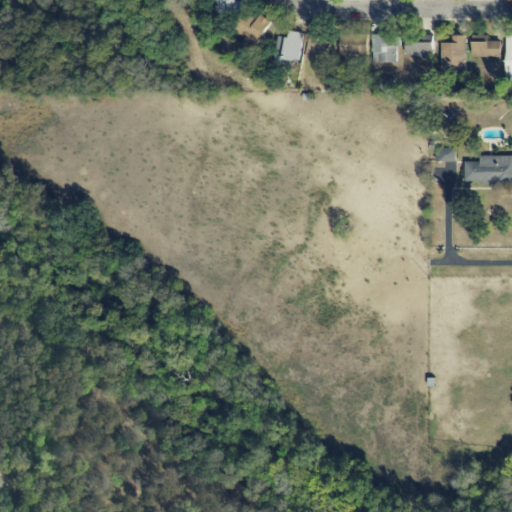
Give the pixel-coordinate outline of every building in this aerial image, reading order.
[(215,0),(232,18),(244,7),(237,0),(215,0)] [(259,19),(246,14),(239,35),(262,44),(271,20),(261,16),(259,19)] [(275,66),(300,68),(302,33),(291,32),(290,38),(277,37),(275,66)] [(368,34),(341,35),(341,57),(369,56),(368,34)] [(307,60),(328,63),(331,39),(310,36),(307,60)] [(399,37),(374,36),(373,63),(399,63),(399,37)] [(434,36),(407,36),(407,57),(434,57),(434,36)] [(466,36),(453,36),(453,44),(442,43),(442,70),(466,71),(466,36)] [(488,36),(474,36),(473,58),(501,58),(501,42),(488,41),(488,36)] [(456,162),(456,149),(436,150),(437,163),(456,162)] [(511,156),(480,157),(480,162),(465,162),(466,185),(511,183),(511,156)]
